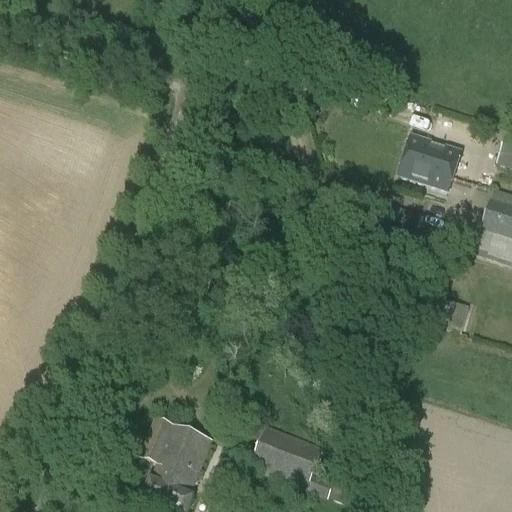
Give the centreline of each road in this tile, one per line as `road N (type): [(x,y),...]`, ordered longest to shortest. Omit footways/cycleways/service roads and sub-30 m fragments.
road 1 (unclassified): [(39,511),(226,0)]
road 2 (track): [(214,32),(256,52),(280,80),(400,511)]
